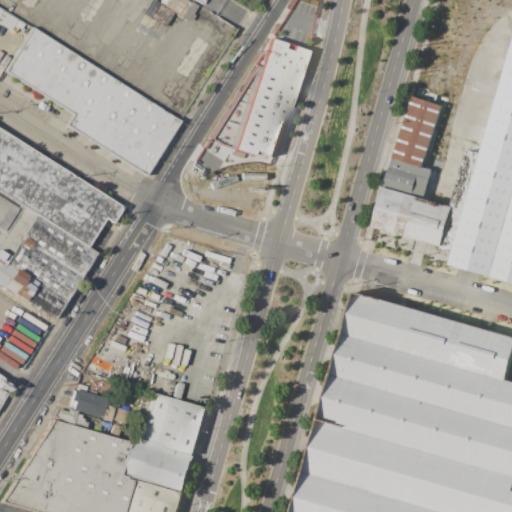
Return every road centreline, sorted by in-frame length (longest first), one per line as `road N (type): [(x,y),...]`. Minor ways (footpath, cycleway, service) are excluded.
road 1 (secondary): [(341,0),(201,511)]
road 2 (secondary): [(344,260),(413,0)]
road 3 (secondary): [(271,511),(344,260)]
road 4 (tertiary): [(281,0),(159,203)]
road 5 (residential): [(159,203),(0,107)]
road 6 (residential): [(511,310),(344,260)]
road 7 (tertiary): [(159,203),(277,242)]
